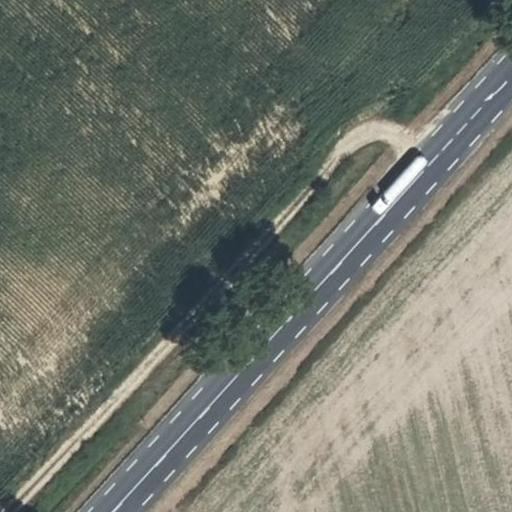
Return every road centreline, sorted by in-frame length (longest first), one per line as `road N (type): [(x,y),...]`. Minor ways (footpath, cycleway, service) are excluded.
road 1 (track): [(436,154),(383,129),(335,148),(0,506)]
road 2 (primary): [(511,71),(112,511)]
